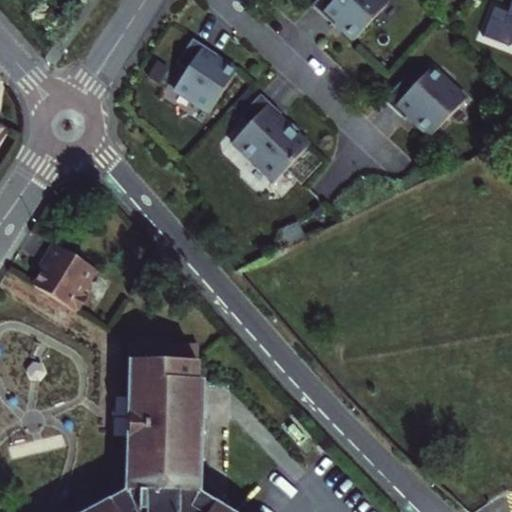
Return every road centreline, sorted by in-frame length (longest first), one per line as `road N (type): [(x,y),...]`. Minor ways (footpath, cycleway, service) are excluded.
road 1 (residential): [(431,511),(93,145)]
road 2 (residential): [(406,171),(225,0)]
